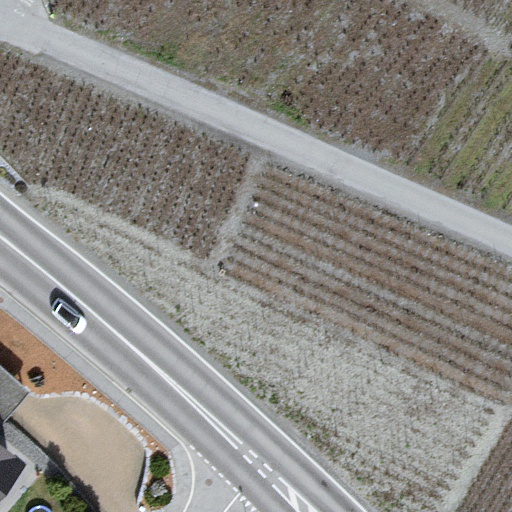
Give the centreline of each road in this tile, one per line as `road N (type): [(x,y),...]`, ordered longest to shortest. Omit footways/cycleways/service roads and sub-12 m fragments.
road 1 (track): [(0,15),(208,88),(511,250)]
road 2 (tertiary): [(0,242),(261,464)]
